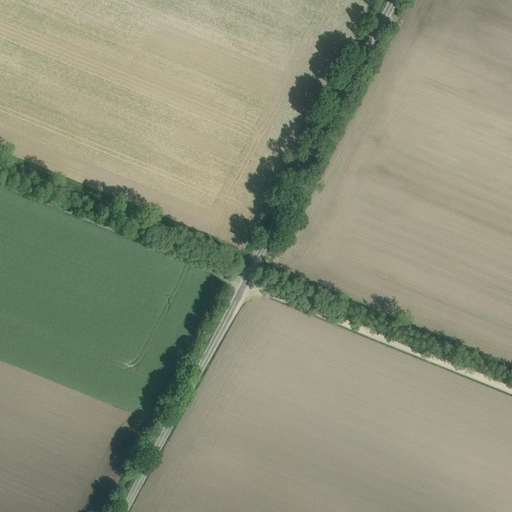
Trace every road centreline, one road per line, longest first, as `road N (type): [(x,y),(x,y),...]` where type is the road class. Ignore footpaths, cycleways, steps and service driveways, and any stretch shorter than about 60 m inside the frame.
road 1 (unclassified): [(392,0),(244,284)]
road 2 (track): [(511,392),(244,284)]
road 3 (unclassified): [(244,284),(0,184)]
road 4 (unclassified): [(244,284),(121,511)]
